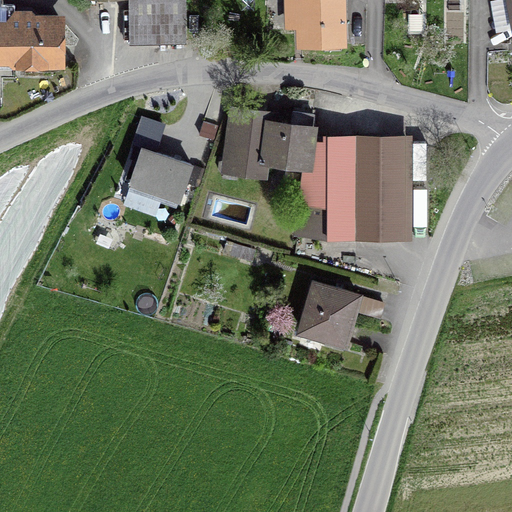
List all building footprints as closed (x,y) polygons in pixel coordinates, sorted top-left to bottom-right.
[(136,0),(137,39),(182,38),(181,0),(136,0)] [(338,0),(286,0),(287,39),(340,37),(338,0)] [(0,61),(56,61),(56,18),(0,18),(0,61)] [(225,172),(269,177),(271,162),(307,166),(312,125),(275,121),(276,114),(232,109),(225,172)] [(406,228),(405,139),(325,140),(326,229),(406,228)] [(127,181),(180,202),(195,165),(142,144),(127,181)] [(350,298),(312,286),(299,327),(336,339),(350,298)]
